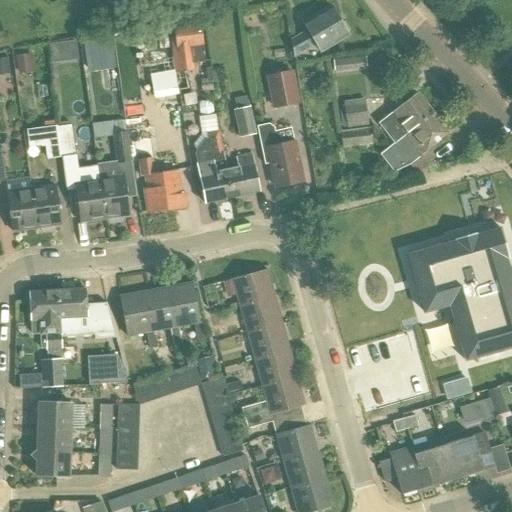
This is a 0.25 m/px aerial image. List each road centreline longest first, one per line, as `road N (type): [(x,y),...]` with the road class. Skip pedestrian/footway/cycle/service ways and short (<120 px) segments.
road 1 (residential): [(0,294),(15,268),(261,237),(286,249)]
road 2 (residential): [(368,511),(303,280),(286,249)]
road 3 (secondary): [(511,131),(390,0)]
